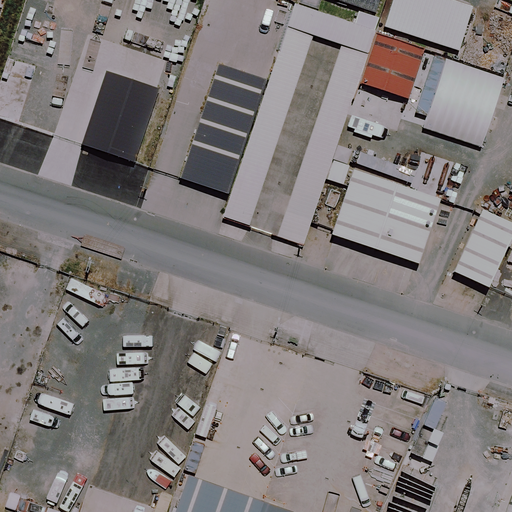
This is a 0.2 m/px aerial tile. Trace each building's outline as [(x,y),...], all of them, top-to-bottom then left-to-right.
[(382,0),(342,0),(378,12),(382,0)] [(475,8),(452,0),(397,0),(389,26),(461,50),(475,8)] [(343,45),(369,54),(377,30),(297,3),(289,27),(315,36),(343,45)] [(315,36),(289,27),(225,217),(251,225),(315,36)] [(426,49),(379,33),(363,82),(410,97),(426,49)] [(369,54),(343,45),(279,236),(305,244),(369,54)] [(37,67),(19,60),(0,115),(0,117),(18,123),(37,67)] [(160,87),(109,71),(85,143),(136,160),(160,87)] [(444,199),(358,170),(337,233),(423,262),(444,199)] [(511,243),(511,219),(486,208),(458,270),(493,285),(511,243)] [(118,367),(81,354),(55,428),(92,441),(118,367)] [(71,439),(69,445),(55,440),(35,489),(74,504),(97,449),(71,439)] [(297,511),(193,474),(179,511),(297,511)] [(9,511),(15,498),(0,492),(0,511),(9,511)] [(61,511),(19,497),(15,509),(23,511),(61,511)]
